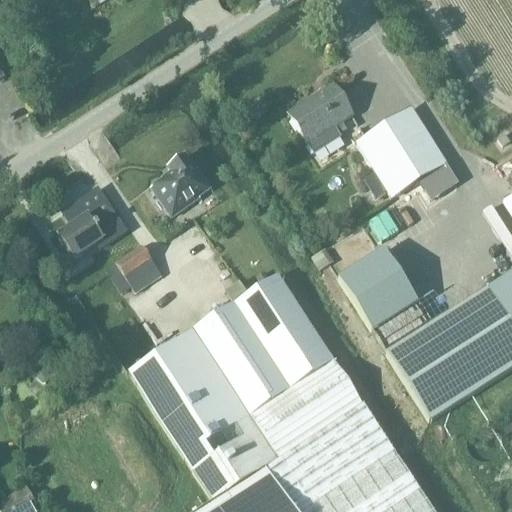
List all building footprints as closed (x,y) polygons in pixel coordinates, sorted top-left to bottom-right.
[(309,149),(353,121),(333,91),(315,102),(318,107),(293,123),(309,149)] [(391,203),(440,171),(445,168),(410,113),(356,147),(391,203)] [(496,142),(501,150),(509,144),(504,137),(496,142)] [(196,173),(195,174),(184,159),(167,171),(171,177),(169,178),(170,178),(167,180),(166,181),(165,179),(161,182),(162,183),(150,192),(170,220),(210,193),(196,173)] [(103,250),(124,236),(96,193),(66,212),(76,226),(56,239),(72,264),(100,245),(103,250)] [(356,224),(391,211),(387,199),(351,212),(356,224)] [(133,298),(160,280),(140,249),(113,267),(133,298)] [(371,337),(405,315),(416,308),(417,307),(382,253),(336,282),(371,337)] [(511,277),(485,294),(511,335),(511,277)] [(360,409),(276,280),(126,376),(182,463),(233,430),(241,442),(190,475),(211,507),(263,473),(360,409)] [(511,373),(511,335),(485,294),(384,360),(428,427),(511,373)] [(416,308),(405,315),(410,322),(421,315),(416,308)] [(36,377),(37,381),(41,385),(45,385),(52,378),(43,370),(36,377)] [(427,511),(360,409),(263,473),(288,511),(427,511)] [(288,511),(263,473),(211,507),(203,511),(288,511)] [(29,511),(36,508),(25,489),(0,503),(0,511),(29,511)]
